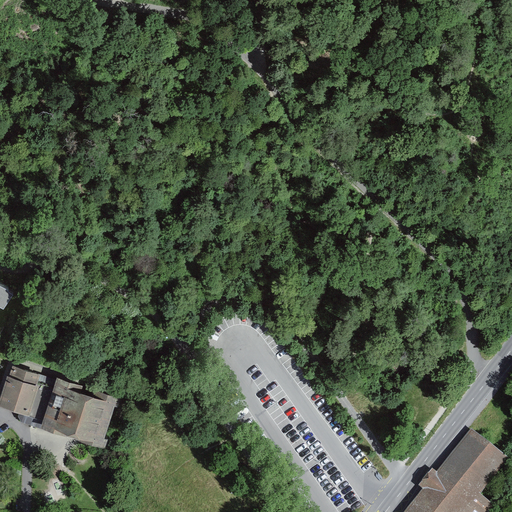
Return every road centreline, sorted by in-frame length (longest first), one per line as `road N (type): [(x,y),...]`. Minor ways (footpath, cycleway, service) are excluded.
road 1 (track): [(261,73),(302,129),(455,278),(471,316),(478,396)]
road 2 (residential): [(390,511),(511,352)]
road 3 (track): [(90,0),(198,19),(261,73)]
